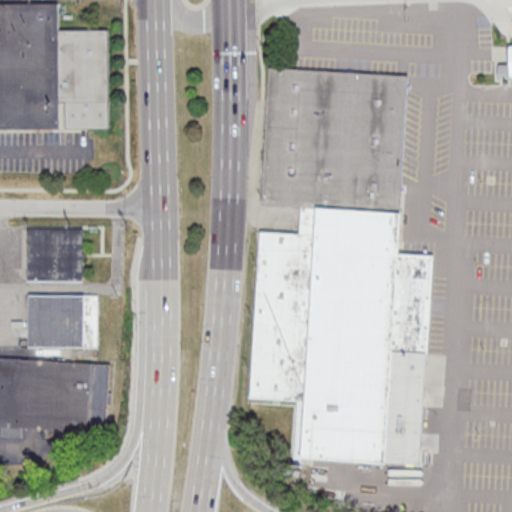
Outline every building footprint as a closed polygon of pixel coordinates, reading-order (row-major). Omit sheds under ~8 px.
[(0,128),(109,128),(109,28),(59,29),(59,4),(0,4),(0,128)] [(268,67),(405,74),(395,252),(431,255),(417,464),(290,456),(295,399),(248,397),(257,230),(297,233),(298,207),(259,203),(268,67)] [(26,280),(83,280),(83,227),(26,227),(26,280)] [(98,346),(98,293),(28,293),(28,346),(98,346)] [(0,356),(0,425),(1,426),(0,435),(24,436),(25,428),(106,432),(110,362),(0,356)]
